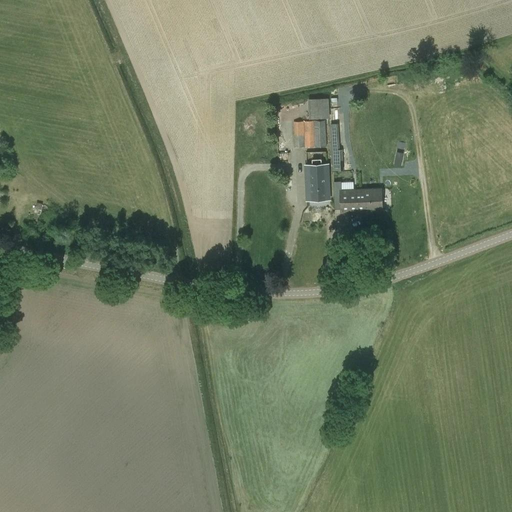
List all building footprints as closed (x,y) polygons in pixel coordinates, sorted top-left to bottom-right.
[(328,97),(307,98),(308,119),(329,118),(328,97)] [(325,118),(293,120),(295,147),(327,145),(325,118)] [(342,150),(332,150),(333,170),(343,170),(342,150)] [(308,199),(328,199),(327,166),(307,167),(308,199)] [(341,212),(381,210),(381,189),(340,191),(341,212)]
